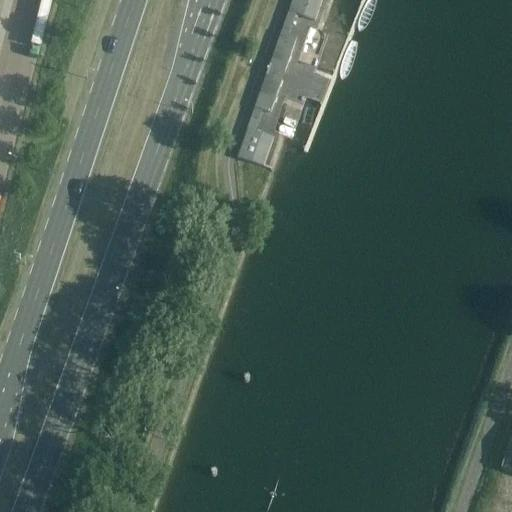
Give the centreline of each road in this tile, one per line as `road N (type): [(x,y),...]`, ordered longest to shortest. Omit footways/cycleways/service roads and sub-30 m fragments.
road 1 (secondary): [(23,511),(207,0)]
road 2 (secondary): [(134,0),(0,406)]
road 3 (residential): [(41,0),(0,143)]
